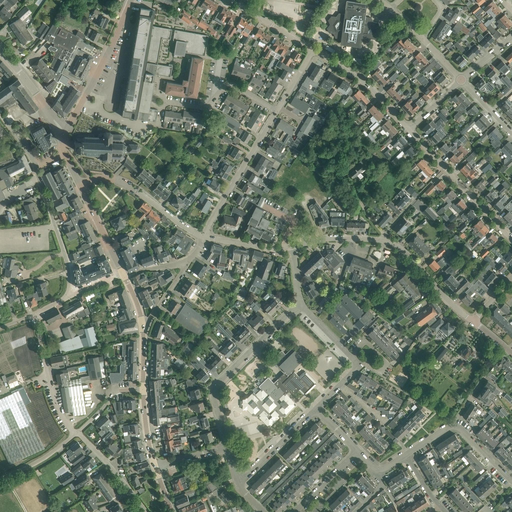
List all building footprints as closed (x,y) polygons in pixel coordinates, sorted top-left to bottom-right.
[(207,8),(212,1),(209,0),(204,0),(202,3),(203,3),(200,7),(206,11),(207,8)] [(218,5),(212,1),(207,8),(214,12),(218,5)] [(330,25),(327,28),(329,33),(334,34),(335,38),(341,39),(341,44),(361,47),(362,40),(363,42),(368,43),(371,39),(376,40),(379,36),(377,31),(380,28),(378,23),(373,22),(372,18),(366,17),(367,3),(347,1),(345,16),(344,14),(339,13),(336,17),(331,16),(328,20),(330,25)] [(489,13),(497,6),(493,1),(488,5),(483,9),(487,14),(489,13)] [(471,11),(474,14),(481,8),(478,5),(471,11)] [(1,9),(0,10),(0,14),(2,17),(2,18),(5,21),(9,18),(11,15),(8,11),(9,9),(5,6),(3,7),(1,9)] [(10,25),(16,35),(26,29),(20,21),(21,20),(22,21),(31,12),(25,6),(16,15),(20,18),(19,19),(10,25)] [(489,13),(493,18),(501,11),(497,6),(489,13)] [(172,29),(152,26),(154,10),(140,8),(122,116),(156,122),(158,110),(149,109),(155,75),(170,77),(172,67),(157,64),(162,38),(170,40),(172,29)] [(229,12),(223,8),(223,9),(221,8),(215,17),(219,19),(218,21),(222,24),(224,21),(229,12)] [(467,33),(470,31),(471,30),(463,25),(463,26),(458,22),(459,21),(456,19),(458,15),(460,16),(462,12),(456,8),(454,11),(450,9),(445,17),(456,25),(454,27),(460,30),(466,34),(467,33)] [(481,8),(474,14),(477,17),(484,11),(481,8)] [(97,18),(94,23),(104,28),(108,19),(99,15),(101,12),(95,9),(94,10),(92,9),(91,12),(93,13),(92,16),(97,18)] [(183,10),(181,13),(189,19),(191,15),(183,10)] [(230,25),(236,15),(229,12),(224,21),(229,24),(225,32),(226,33),(224,37),(226,38),(228,34),(233,26),(230,25)] [(509,19),(505,14),(500,19),(502,21),(497,25),(499,28),(502,26),(501,26),(509,19)] [(197,25),(198,24),(200,22),(191,15),(189,19),(197,25)] [(242,29),(247,22),(241,18),(236,26),(242,29)] [(501,26),(502,26),(506,31),(511,25),(511,22),(509,19),(501,26)] [(207,29),(209,25),(200,20),(200,22),(198,24),(207,29)] [(449,26),(442,21),(437,29),(444,33),(446,35),(451,27),(449,26)] [(247,32),(249,33),(253,26),(247,22),(242,29),(240,33),(244,35),(246,35),(247,32)] [(483,23),(482,22),(478,25),(484,32),(487,29),(483,23)] [(50,80),(46,83),(47,84),(44,86),(51,93),(61,73),(74,47),(75,45),(79,38),(76,35),(54,23),(43,38),(54,44),(53,45),(54,46),(52,50),(55,53),(53,57),(54,58),(49,66),(51,67),(50,70),(49,69),(46,71),(46,72),(45,72),(48,75),(47,76),(50,80)] [(39,33),(37,37),(42,40),(50,28),(45,24),(39,33)] [(214,36),(217,32),(209,27),(206,31),(214,36)] [(89,28),(88,31),(88,32),(92,33),(90,38),(90,39),(92,40),(96,42),(100,34),(96,31),(94,31),(89,28)] [(33,39),(26,29),(16,35),(23,45),(33,39)] [(255,35),(261,39),(265,33),(258,29),(255,35)] [(439,41),(444,33),(437,29),(432,36),(439,41)] [(176,41),(174,54),(184,56),(185,53),(204,56),(208,36),(174,30),(173,40),(176,41)] [(484,37),(490,44),(495,39),(488,32),(484,37)] [(271,37),(265,33),(261,39),(259,41),(263,44),(263,43),(265,44),(262,50),(260,54),(263,56),(268,47),(268,46),(265,45),(267,42),(267,43),(271,37)] [(481,44),(485,48),(490,44),(484,37),(483,36),(478,41),(481,44)] [(87,42),(82,39),(79,38),(75,45),(83,50),(87,42)] [(404,51),(412,44),(407,39),(404,42),(401,39),(397,43),(402,48),(404,51)] [(457,42),(454,45),(458,49),(461,46),(459,43),(462,40),(461,39),(457,42)] [(276,40),(271,48),(268,47),(263,56),(267,58),(271,50),(276,53),(282,43),(276,40)] [(283,57),(288,47),(282,43),(276,53),(281,56),(275,66),(279,68),(283,62),(285,58),(283,57)] [(476,55),(481,50),(475,43),(470,48),(476,55)] [(396,44),(391,49),(394,52),(399,47),(396,44)] [(412,44),(404,51),(407,54),(410,51),(411,53),(416,48),(412,44)] [(333,54),(335,50),(327,45),(325,49),(333,54)] [(74,47),(61,73),(80,84),(81,81),(84,82),(86,78),(87,75),(85,74),(93,57),(74,47)] [(471,59),(476,55),(470,48),(465,53),(471,59)] [(287,55),(285,58),(283,62),(288,66),(292,59),(296,61),(300,54),(295,51),(292,54),(291,54),(290,57),(287,55)] [(415,57),(417,59),(412,63),(415,66),(417,64),(424,57),(420,52),(415,57)] [(462,67),(468,61),(461,55),(455,60),(462,67)] [(409,59),(406,56),(397,65),(400,68),(404,64),(409,59)] [(184,95),(196,97),(203,59),(199,58),(191,57),(187,81),(183,80),(182,84),(164,81),(163,87),(164,87),(164,90),(165,90),(165,93),(184,97),(184,95)] [(424,57),(417,64),(421,69),(424,66),(429,62),(424,57)] [(242,60),(236,58),(231,74),(237,76),(240,67),(237,66),(238,61),(241,62),(242,60)] [(32,66),(40,76),(46,71),(49,69),(41,59),(32,66)] [(240,67),(237,76),(243,78),(247,64),(247,62),(245,60),(243,68),(240,67)] [(504,74),(509,69),(501,60),(496,66),(504,74)] [(0,63),(0,70),(2,72),(4,74),(8,78),(9,77),(13,73),(7,67),(2,61),(0,63)] [(378,61),(372,67),(374,70),(381,64),(378,61)] [(288,66),(283,62),(279,68),(282,70),(282,69),(284,70),(280,77),(281,78),(287,82),(291,74),(287,71),(290,67),(292,68),(288,66)] [(427,67),(425,69),(428,72),(434,66),(435,66),(432,63),(431,64),(427,67)] [(247,64),(243,78),(249,79),(251,70),(248,69),(249,65),(247,64)] [(408,69),(404,64),(400,68),(406,74),(410,71),(408,69)] [(313,72),(310,78),(317,82),(319,78),(321,80),(324,76),(327,71),(317,66),(313,72)] [(377,81),(382,77),(379,73),(381,71),(379,69),(372,75),(377,81)] [(489,78),(490,77),(493,80),(494,78),(497,81),(499,78),(497,76),(498,75),(493,70),(492,69),(486,75),(489,78)] [(420,73),(416,70),(411,74),(415,78),(420,73)] [(46,72),(46,71),(40,76),(46,83),(50,80),(47,76),(48,75),(45,72),(46,72)] [(441,77),(438,80),(443,86),(449,80),(441,71),(438,74),(441,77)] [(260,76),(253,88),(258,91),(263,83),(260,81),(265,74),(262,72),(260,76)] [(396,72),(389,79),(392,82),(399,75),(396,72)] [(323,77),(318,85),(322,87),(324,83),(332,88),(338,77),(331,73),(327,79),(323,77)] [(256,78),(253,76),(248,85),(253,88),(260,76),(258,74),(256,78)] [(58,82),(51,94),(58,99),(53,107),(63,117),(65,117),(82,93),(72,86),(74,83),(68,79),(69,79),(62,75),(58,82)] [(307,76),(300,88),(307,93),(312,95),(314,92),(309,88),(310,87),(309,86),(310,84),(316,88),(317,87),(318,85),(319,84),(319,83),(317,82),(310,78),(307,77),(308,76),(307,76)] [(421,78),(423,80),(426,84),(429,82),(423,76),(421,78)] [(377,81),(383,86),(389,80),(387,78),(385,80),(382,77),(377,81)] [(500,79),(510,90),(511,87),(511,86),(503,77),(500,79)] [(18,79),(9,85),(0,92),(0,108),(1,110),(7,106),(9,108),(20,100),(29,113),(32,112),(38,107),(22,86),(23,86),(18,79)] [(486,87),(490,92),(496,87),(492,83),(490,84),(488,82),(487,84),(482,79),(476,85),(480,89),(480,90),(481,92),(482,91),(483,91),(485,90),(485,88),(483,87),(485,85),(486,87)] [(342,89),(346,91),(350,84),(343,80),(339,87),(338,90),(341,91),(342,89)] [(427,89),(424,91),(430,98),(430,97),(435,93),(429,87),(426,84),(423,80),(421,82),(427,89)] [(268,81),(267,84),(279,91),(282,86),(278,84),(273,81),(274,81),(272,84),(268,81)] [(429,87),(435,93),(440,88),(434,82),(429,87)] [(279,91),(267,84),(265,86),(269,88),(267,91),(276,96),(279,91)] [(392,96),(397,93),(393,89),(395,87),(393,85),(387,91),(392,96)] [(291,103),(290,104),(295,107),(296,106),(298,108),(302,101),(298,99),(299,96),(300,95),(304,98),(307,93),(300,88),(298,91),(296,94),(292,102),(292,101),(291,103)] [(337,91),(333,88),(328,95),(332,98),(337,91)] [(408,91),(404,94),(407,97),(409,95),(410,95),(412,93),(411,93),(414,90),(411,88),(408,91)] [(355,94),(352,97),(358,102),(360,100),(364,96),(359,90),(355,94)] [(262,92),(260,94),(272,101),(276,96),(267,91),(266,94),(262,92)] [(459,105),(467,97),(462,92),(458,96),(456,94),(452,98),(458,104),(459,104),(459,105)] [(392,96),(398,102),(404,96),(402,94),(400,96),(397,93),(392,96)] [(233,97),(228,94),(223,102),(227,105),(226,106),(225,106),(223,108),(224,108),(224,109),(226,109),(233,97)] [(351,96),(348,94),(341,102),(345,105),(347,102),(347,101),(351,96)] [(360,100),(358,102),(361,105),(363,103),(365,105),(366,105),(369,101),(364,96),(360,100)] [(233,97),(226,109),(228,111),(230,107),(233,109),(238,101),(233,97)] [(467,97),(459,105),(455,108),(457,111),(461,107),(464,110),(471,102),(467,97)] [(298,108),(298,109),(298,108),(301,110),(300,110),(305,113),(306,112),(307,111),(310,106),(311,104),(313,100),(310,98),(308,102),(307,104),(302,101),(298,108)] [(318,99),(312,109),(316,112),(320,106),(322,108),(325,103),(318,99)] [(402,107),(406,111),(412,106),(409,104),(412,101),(410,99),(402,107)] [(236,116),(243,104),(238,101),(233,109),(236,110),(234,114),(236,116)] [(505,112),(511,105),(511,104),(511,103),(510,104),(507,101),(501,107),(505,112)] [(412,106),(406,111),(410,116),(420,107),(415,103),(412,106)] [(241,113),(244,115),(249,107),(243,104),(236,116),(238,117),(241,113)] [(378,111),(373,105),(369,109),(374,115),(378,111)] [(479,110),(474,105),(467,112),(472,117),(474,114),(475,115),(479,110)] [(254,113),(253,115),(261,120),(264,115),(252,108),(251,110),(254,113)] [(441,110),(446,117),(450,114),(444,108),(441,110)] [(167,121),(170,122),(171,112),(165,111),(163,125),(163,128),(166,128),(166,125),(167,121)] [(378,120),(379,121),(383,117),(378,111),(374,115),(370,118),(373,122),(369,127),(372,130),(373,130),(378,124),(379,124),(376,122),(378,120)] [(191,122),(194,123),(195,113),(189,112),(187,126),(190,127),(191,122)] [(447,118),(441,112),(438,115),(443,122),(447,118)] [(461,115),(459,112),(454,116),(455,117),(451,122),(452,123),(457,119),(461,115)] [(182,123),(182,121),(183,114),(177,113),(175,127),(178,127),(178,123),(182,123)] [(236,131),(240,124),(222,113),(218,120),(236,131)] [(207,115),(201,114),(199,131),(201,132),(202,124),(206,125),(207,115)] [(304,123),(311,127),(314,129),(317,131),(322,125),(319,123),(321,118),(318,116),(314,114),(312,118),(311,117),(310,116),(309,116),(306,121),(305,123),(304,123)] [(246,118),(258,125),(261,120),(253,115),(250,119),(249,118),(250,117),(247,116),(246,118)] [(468,129),(475,123),(482,131),(490,123),(486,119),(485,119),(484,118),(485,117),(483,115),(475,123),(473,120),(466,127),(468,129)] [(244,120),(247,122),(247,121),(249,122),(246,126),(254,131),(258,125),(246,118),(244,120)] [(277,127),(274,131),(280,134),(282,130),(284,131),(288,124),(288,125),(286,123),(286,122),(281,119),(280,121),(279,122),(280,122),(277,127)] [(386,132),(388,130),(392,126),(387,121),(383,125),(381,126),(384,128),(383,129),(386,132)] [(425,131),(427,134),(436,125),(432,121),(423,129),(424,130),(424,131),(425,131)] [(431,138),(436,143),(445,135),(440,129),(445,125),(442,122),(439,125),(435,129),(438,131),(431,138)] [(295,141),(293,143),(297,146),(300,142),(306,145),(308,142),(312,138),(307,134),(309,131),(315,134),(317,131),(314,129),(311,127),(304,123),(305,124),(303,126),(300,130),(301,131),(298,136),(295,141)] [(284,131),(289,134),(288,136),(287,136),(285,140),(284,143),(288,145),(292,139),(290,138),(295,131),(295,130),(296,128),(291,126),(288,125),(289,124),(288,124),(284,131)] [(56,143),(51,133),(45,136),(43,134),(46,132),(42,125),(30,132),(34,139),(35,138),(38,144),(37,144),(39,147),(40,147),(43,153),(48,151),(51,149),(50,147),(56,143)] [(388,130),(390,133),(388,135),(391,138),(393,136),(397,132),(392,126),(388,130)] [(498,130),(496,128),(490,134),(488,135),(489,136),(489,137),(492,140),(491,141),(492,143),(495,144),(497,146),(501,143),(499,140),(503,136),(498,132),(497,131),(498,130)] [(251,135),(246,131),(245,132),(241,129),(237,135),(239,136),(238,138),(241,139),(241,140),(246,143),(247,142),(246,142),(251,135)] [(104,161),(104,162),(105,161),(108,162),(109,162),(108,161),(110,160),(111,161),(111,160),(120,161),(121,162),(121,161),(124,158),(124,159),(125,158),(124,158),(124,155),(125,155),(125,154),(126,154),(128,155),(129,152),(128,152),(129,152),(131,152),(132,152),(134,152),(135,152),(137,152),(139,150),(140,150),(140,147),(140,146),(138,145),(138,144),(138,145),(135,144),(132,144),(129,144),(127,145),(127,144),(124,142),(123,141),(124,139),(125,140),(125,139),(124,139),(123,136),(122,135),(120,134),(119,134),(116,134),(116,133),(115,133),(115,134),(113,134),(113,133),(112,134),(110,132),(110,131),(109,132),(106,132),(106,131),(105,131),(105,132),(103,133),(102,133),(100,133),(98,135),(98,136),(98,137),(85,137),(82,139),(77,139),(77,138),(76,139),(77,139),(77,142),(75,142),(75,141),(74,142),(75,142),(74,148),(73,148),(73,149),(74,149),(74,150),(75,150),(75,149),(77,149),(77,150),(77,151),(78,151),(79,150),(79,149),(81,149),(81,150),(80,151),(81,152),(81,151),(86,155),(86,156),(87,155),(97,155),(97,157),(97,158),(99,160),(101,160),(102,160),(104,161)] [(481,142),(483,140),(484,140),(488,136),(485,133),(479,140),(481,142)] [(458,138),(453,143),(455,145),(457,147),(459,145),(460,144),(463,142),(466,139),(463,135),(459,139),(458,138)] [(222,139),(226,142),(230,144),(232,141),(223,136),(222,139)] [(393,140),(390,143),(395,148),(397,145),(400,148),(403,146),(407,142),(401,136),(397,140),(396,138),(393,140)] [(386,147),(392,141),(389,138),(383,144),(386,147)] [(281,152),(285,145),(275,139),(273,142),(275,143),(276,145),(275,145),(275,146),(274,148),(281,152)] [(453,155),(450,158),(453,161),(452,162),(454,164),(455,164),(459,161),(460,160),(459,159),(463,155),(464,156),(468,153),(462,147),(465,144),(463,142),(460,144),(459,145),(457,147),(456,148),(461,152),(456,156),(454,154),(453,155)] [(503,147),(501,149),(498,146),(493,151),(497,154),(501,150),(507,156),(506,158),(508,161),(511,157),(511,146),(511,145),(511,146),(510,145),(511,144),(509,142),(503,147)] [(444,144),(440,148),(445,153),(449,150),(450,149),(452,152),(456,148),(457,147),(455,145),(452,147),(450,145),(448,147),(445,143),(444,144)] [(229,153),(226,156),(233,160),(234,158),(237,159),(242,151),(237,148),(235,147),(235,148),(232,146),(230,149),(231,149),(233,150),(231,154),(229,153)] [(281,153),(281,152),(274,148),(269,146),(269,147),(268,147),(268,148),(266,151),(275,156),(274,159),(280,162),(283,158),(277,154),(278,151),(281,153)] [(387,147),(381,152),(387,159),(390,155),(387,153),(390,150),(387,147)] [(399,159),(405,154),(407,156),(409,154),(412,156),(416,152),(411,147),(406,151),(407,151),(404,153),(402,151),(396,157),(399,159)] [(480,153),(476,149),(471,154),(474,158),(480,153)] [(3,179),(5,183),(7,188),(14,184),(10,176),(23,170),(25,174),(31,171),(23,155),(17,158),(19,161),(1,169),(0,169),(0,176),(1,180),(3,179)] [(262,156),(258,163),(265,167),(270,169),(271,168),(274,163),(269,161),(270,160),(262,156)] [(124,164),(123,164),(148,186),(151,183),(154,179),(155,179),(150,175),(152,173),(149,170),(147,172),(143,168),(141,170),(126,157),(126,158),(124,164)] [(213,164),(228,173),(232,168),(232,167),(228,165),(229,163),(223,159),(220,164),(215,161),(213,164)] [(358,162),(360,164),(356,168),(357,169),(350,174),(353,179),(368,166),(362,159),(358,162)] [(418,163),(417,164),(423,170),(428,166),(426,164),(427,163),(423,159),(422,160),(422,159),(418,163)] [(414,162),(408,168),(411,171),(417,165),(414,162)] [(465,175),(470,171),(473,167),(468,162),(460,169),(465,175)] [(274,170),(271,168),(270,169),(265,167),(258,163),(255,169),(261,173),(262,173),(264,174),(263,176),(268,179),(272,181),(278,171),(274,169),(274,170)] [(489,163),(482,170),(484,173),(489,169),(492,166),(489,163)] [(219,171),(217,174),(225,179),(228,173),(213,164),(211,166),(219,171)] [(423,170),(421,172),(425,176),(427,179),(429,177),(434,172),(428,166),(423,170)] [(55,206),(66,200),(64,196),(75,190),(68,176),(69,176),(68,173),(67,174),(63,167),(56,170),(55,168),(48,171),(47,169),(44,171),(45,173),(41,176),(53,201),(53,202),(55,206)] [(336,173),(342,181),(346,178),(343,174),(345,173),(341,169),(336,173)] [(473,174),(470,171),(465,175),(471,181),(479,173),(476,171),(473,174)] [(272,181),(268,179),(263,176),(261,179),(259,177),(253,173),(249,180),(255,184),(258,185),(260,181),(261,182),(260,183),(265,187),(263,191),(267,193),(268,192),(269,193),(273,188),(272,187),(274,183),(272,181)] [(212,181),(209,186),(210,186),(212,188),(213,189),(217,191),(222,185),(216,181),(217,179),(213,177),(211,180),(212,181)] [(172,182),(167,178),(166,179),(165,178),(162,180),(165,182),(163,184),(164,184),(162,186),(164,187),(165,186),(167,187),(172,182)] [(475,186),(481,192),(485,187),(483,184),(486,182),(483,179),(475,186)] [(446,186),(441,180),(436,184),(437,185),(434,187),(440,193),(443,191),(442,190),(446,186)] [(503,186),(498,190),(501,193),(502,194),(507,189),(510,186),(507,183),(505,181),(501,185),(503,186)] [(246,183),(242,190),(246,193),(247,193),(250,189),(256,192),(257,191),(259,188),(257,187),(252,185),(248,182),(247,184),(246,183)] [(153,190),(164,200),(170,193),(164,187),(162,186),(159,183),(153,190)] [(430,187),(425,192),(429,195),(433,191),(430,187)] [(498,195),(492,189),(485,196),(488,199),(487,200),(489,202),(490,201),(490,202),(498,195)] [(407,203),(411,198),(403,191),(403,192),(401,190),(398,194),(402,197),(402,198),(407,203)] [(444,195),(442,197),(446,201),(448,203),(447,204),(449,206),(452,204),(450,202),(452,200),(453,199),(457,196),(452,190),(447,194),(446,193),(444,195)] [(199,201),(204,204),(201,210),(205,213),(212,202),(207,199),(207,200),(205,199),(206,197),(207,198),(209,195),(204,192),(199,201)] [(176,196),(171,203),(174,205),(175,206),(175,207),(178,210),(181,206),(185,208),(188,204),(190,205),(197,196),(194,194),(193,193),(188,200),(185,197),(182,201),(176,196)] [(402,197),(398,194),(394,197),(398,201),(396,204),(401,209),(407,203),(402,198),(402,197)] [(241,205),(239,207),(243,209),(248,200),(246,198),(240,195),(236,202),(241,205)] [(499,201),(494,205),(497,209),(496,210),(498,212),(499,211),(503,208),(504,207),(504,206),(502,204),(508,198),(505,195),(499,201)] [(71,218),(81,213),(78,208),(82,206),(78,196),(70,200),(76,211),(69,214),(71,218)] [(67,219),(62,208),(69,205),(66,200),(55,206),(62,221),(67,219)] [(467,206),(461,200),(453,207),(455,210),(458,207),(462,211),(467,206)] [(138,223),(140,220),(141,220),(146,214),(151,207),(147,204),(144,201),(138,209),(142,212),(137,218),(135,219),(138,223)] [(316,201),(309,206),(311,211),(315,207),(321,214),(322,220),(319,221),(320,223),(321,228),(329,226),(328,221),(328,219),(328,218),(329,217),(316,201)] [(33,202),(24,205),(26,210),(27,215),(29,220),(33,219),(37,217),(34,208),(35,208),(33,202)] [(397,208),(390,202),(387,205),(394,211),(397,208)] [(250,224),(246,232),(248,233),(251,234),(250,236),(252,237),(254,238),(255,236),(260,238),(261,237),(265,229),(266,229),(270,221),(269,221),(264,218),(266,213),(267,212),(261,209),(257,206),(254,213),(253,214),(252,217),(252,216),(251,219),(248,224),(250,224)] [(246,213),(236,207),(233,212),(237,214),(237,215),(235,214),(233,218),(224,216),(221,228),(237,232),(237,231),(240,223),(242,217),(243,217),(244,217),(245,216),(246,213)] [(432,222),(437,217),(428,207),(422,212),(432,222)] [(437,212),(440,215),(446,210),(444,208),(442,207),(437,212)] [(156,213),(151,210),(146,217),(151,220),(156,213)] [(470,210),(466,214),(464,212),(461,215),(465,220),(468,217),(471,220),(476,216),(470,210)] [(379,213),(383,217),(386,219),(390,222),(393,218),(387,212),(385,215),(384,213),(382,211),(379,213)] [(330,217),(331,217),(331,226),(340,226),(340,221),(336,221),(336,212),(330,212),(330,217)] [(340,221),(340,226),(344,226),(344,213),(336,212),(336,221),(340,221)] [(78,226),(77,222),(75,219),(82,216),(81,213),(71,218),(72,219),(78,231),(80,230),(79,228),(78,226)] [(146,232),(148,233),(151,230),(154,233),(154,232),(154,228),(153,227),(160,217),(156,213),(151,220),(148,224),(145,227),(143,230),(146,233),(146,232)] [(115,219),(111,221),(113,225),(114,224),(116,230),(121,228),(124,227),(121,221),(127,218),(125,214),(115,219)] [(170,221),(163,215),(158,222),(165,228),(170,221)] [(384,228),(390,222),(386,219),(383,217),(382,218),(378,215),(374,219),(378,223),(384,228)] [(455,215),(447,222),(449,224),(457,217),(455,215)] [(398,224),(394,229),(402,237),(402,236),(400,235),(410,224),(404,218),(401,221),(400,221),(398,223),(398,224)] [(72,220),(63,223),(65,227),(64,227),(65,230),(64,230),(67,236),(67,235),(71,234),(73,238),(78,237),(75,232),(76,232),(77,231),(72,220)] [(476,224),(472,228),(474,230),(472,232),(474,235),(479,230),(484,225),(482,223),(483,222),(481,221),(480,221),(480,220),(476,224)] [(78,226),(79,228),(81,227),(82,229),(86,227),(87,228),(91,227),(88,221),(85,222),(78,226)] [(465,224),(459,229),(462,232),(468,226),(465,224)] [(479,230),(474,235),(476,237),(476,236),(477,236),(478,235),(481,238),(485,234),(489,230),(489,229),(487,227),(486,227),(484,225),(479,230)] [(93,232),(91,227),(87,228),(86,227),(82,229),(81,227),(79,228),(80,230),(82,229),(85,236),(93,232)] [(168,237),(164,240),(165,242),(166,244),(168,245),(170,243),(172,244),(174,242),(176,238),(181,241),(179,244),(178,246),(175,250),(180,252),(184,255),(185,253),(187,250),(193,241),(185,235),(185,234),(177,229),(174,233),(173,235),(170,238),(168,237)] [(265,229),(261,237),(266,239),(270,241),(273,242),(275,238),(272,236),(274,233),(273,233),(270,231),(267,230),(266,229),(265,229)] [(154,233),(151,230),(148,233),(156,241),(159,242),(161,241),(161,239),(159,237),(154,233)] [(134,236),(132,231),(123,236),(119,238),(122,245),(130,241),(133,239),(132,236),(134,236)] [(96,238),(93,232),(85,236),(88,242),(96,238)] [(493,244),(497,239),(497,238),(496,236),(495,236),(493,234),(488,238),(487,236),(480,243),(484,247),(490,241),(493,244)] [(425,243),(417,235),(408,243),(416,251),(425,243)] [(470,251),(478,244),(476,241),(471,245),(467,241),(464,245),(470,251)] [(416,251),(422,257),(431,249),(425,243),(416,251)] [(124,263),(125,262),(126,264),(125,265),(129,272),(132,270),(133,271),(136,269),(138,268),(138,267),(139,266),(138,263),(136,264),(134,260),(127,248),(129,247),(128,244),(125,245),(127,248),(119,252),(120,254),(121,253),(123,259),(122,259),(124,263)] [(156,244),(153,245),(154,248),(157,257),(158,258),(159,261),(159,263),(164,261),(161,253),(159,250),(158,250),(157,247),(156,244)] [(215,257),(217,257),(216,267),(219,268),(219,269),(223,270),(224,264),(225,256),(224,256),(224,253),(223,253),(224,250),(222,249),(222,246),(213,244),(211,245),(210,251),(209,251),(204,258),(208,261),(210,259),(214,260),(215,257)] [(90,253),(86,255),(86,256),(87,257),(88,260),(93,258),(92,257),(93,257),(99,255),(103,253),(100,245),(96,247),(95,246),(88,249),(89,250),(90,253)] [(160,246),(157,247),(158,250),(159,250),(161,253),(164,261),(168,259),(168,258),(171,256),(167,248),(167,249),(164,250),(165,252),(163,252),(162,249),(161,249),(160,246)] [(446,251),(443,247),(436,254),(439,257),(446,251)] [(234,248),(232,260),(239,262),(239,260),(240,260),(241,257),(240,256),(241,249),(234,248)] [(238,264),(238,265),(243,266),(242,269),(246,270),(247,267),(248,262),(248,261),(244,260),(245,257),(247,258),(247,255),(248,250),(241,249),(240,256),(241,257),(240,260),(239,260),(239,262),(238,264)] [(483,258),(487,254),(489,252),(486,249),(479,256),(482,258),(483,258)] [(501,255),(499,258),(501,259),(507,265),(509,263),(510,264),(511,261),(511,251),(510,249),(506,253),(503,257),(501,255)] [(263,253),(254,250),(251,261),(254,262),(255,259),(261,261),(263,253)] [(327,250),(322,255),(326,259),(323,261),(328,265),(329,267),(332,265),(330,263),(332,261),(331,260),(334,257),(332,256),(336,252),(334,250),(327,250)] [(319,252),(302,269),(306,273),(303,276),(308,282),(312,279),(308,275),(317,267),(320,264),(322,267),(325,264),(327,266),(328,265),(323,261),(326,259),(322,255),(319,252)] [(332,265),(329,267),(334,272),(341,265),(345,262),(336,252),(332,256),(334,257),(331,260),(332,261),(330,263),(332,265)] [(151,255),(143,258),(141,255),(139,256),(143,267),(147,265),(147,266),(151,265),(151,264),(154,263),(152,258),(155,257),(154,254),(151,255)] [(484,259),(489,264),(491,266),(493,268),(496,265),(491,260),(492,260),(487,256),(488,255),(487,254),(483,258),(484,259)] [(78,265),(72,267),(75,286),(87,282),(92,280),(97,278),(103,276),(113,272),(105,256),(96,260),(100,269),(83,275),(78,265)] [(350,267),(349,271),(354,273),(351,281),(355,283),(358,283),(365,286),(366,285),(373,276),(374,274),(370,273),(371,272),(371,271),(370,271),(371,269),(373,264),(366,261),(363,260),(354,257),(350,267)] [(6,268),(4,276),(11,277),(16,278),(18,265),(14,265),(14,259),(10,258),(8,258),(6,268)] [(266,280),(273,261),(263,258),(260,266),(252,285),(266,291),(270,281),(266,280)] [(500,265),(498,268),(499,270),(503,273),(507,267),(506,266),(507,265),(501,259),(498,263),(500,265)] [(437,263),(434,260),(429,265),(435,271),(440,267),(441,268),(445,264),(440,260),(437,263)] [(203,273),(206,267),(199,262),(197,265),(198,266),(194,272),(198,275),(198,277),(200,278),(203,277),(204,276),(203,273)] [(459,268),(453,262),(444,271),(449,276),(444,281),(448,285),(455,278),(454,277),(456,274),(454,272),(459,268)] [(278,267),(276,267),(274,275),(274,276),(277,277),(278,276),(278,275),(280,275),(279,278),(284,280),(286,274),(283,273),(285,266),(279,264),(278,267)] [(483,271),(485,274),(491,266),(489,264),(483,271)] [(386,265),(384,270),(380,268),(377,274),(378,274),(377,277),(381,278),(382,277),(385,278),(387,273),(391,275),(394,268),(386,265)] [(477,279),(478,280),(478,279),(481,282),(485,278),(483,276),(485,274),(483,271),(477,279)] [(131,278),(135,286),(146,280),(143,272),(139,274),(131,278)] [(174,277),(170,272),(167,274),(167,273),(161,276),(161,277),(163,280),(164,282),(167,281),(167,282),(171,280),(171,279),(174,277)] [(498,278),(499,277),(493,272),(489,277),(495,282),(496,280),(497,281),(499,278),(498,278)] [(399,292),(404,288),(411,282),(410,282),(412,280),(406,274),(398,281),(397,282),(397,281),(393,285),(399,292)] [(373,276),(366,285),(369,287),(371,284),(372,283),(371,283),(375,278),(373,276)] [(458,281),(455,278),(448,285),(453,290),(460,283),(465,278),(464,277),(463,278),(462,277),(458,281)] [(495,282),(489,277),(485,281),(491,286),(495,282)] [(453,290),(458,295),(470,283),(465,278),(460,283),(453,290)] [(183,285),(192,291),(196,285),(188,279),(183,285)] [(489,289),(481,282),(478,279),(478,280),(474,285),(473,284),(465,292),(466,292),(468,294),(462,299),(468,305),(473,300),(470,297),(476,291),(482,297),(489,289)] [(0,317),(10,314),(0,280),(0,317)] [(380,292),(383,289),(389,283),(386,280),(378,288),(376,286),(375,287),(380,292)] [(411,282),(404,288),(414,299),(422,292),(412,280),(410,282),(411,282)] [(199,281),(197,284),(205,290),(207,286),(199,281)] [(28,299),(27,299),(30,307),(36,305),(35,300),(36,300),(41,299),(40,296),(47,294),(45,284),(46,284),(45,282),(35,285),(37,291),(37,293),(32,294),(32,297),(28,299)] [(319,293),(313,282),(304,288),(311,298),(319,293)] [(383,289),(386,293),(393,287),(389,283),(383,289)] [(188,297),(191,299),(195,293),(192,291),(183,285),(179,291),(188,297)] [(332,298),(338,289),(333,286),(327,295),(332,298)] [(351,291),(344,288),(344,287),(340,286),(338,289),(343,291),(349,295),(351,291)] [(14,288),(6,291),(10,303),(17,300),(14,288)] [(141,298),(149,294),(148,293),(152,291),(151,288),(147,290),(146,289),(139,293),(141,298)] [(125,289),(108,295),(110,300),(114,298),(115,301),(119,299),(122,308),(123,308),(129,306),(131,305),(125,289)] [(236,299),(243,301),(245,295),(238,292),(236,299)] [(152,297),(150,298),(149,294),(141,298),(143,303),(156,297),(155,294),(152,295),(152,297)] [(265,300),(269,304),(275,310),(280,305),(280,306),(280,305),(275,300),(278,297),(272,294),(270,296),(266,300),(265,300)] [(334,312),(344,321),(347,317),(346,316),(349,312),(358,321),(365,314),(345,294),(342,297),(340,296),(336,299),(338,301),(335,305),(336,306),(333,310),(334,312)] [(326,295),(319,304),(324,308),(325,308),(327,305),(331,299),(326,295)] [(156,297),(143,303),(145,308),(153,304),(152,302),(158,300),(156,297)] [(186,299),(184,302),(194,309),(196,306),(186,299)] [(173,300),(167,309),(177,316),(174,320),(198,336),(209,320),(189,306),(185,304),(183,307),(173,300)] [(84,309),(82,305),(80,301),(62,311),(67,320),(76,314),(79,319),(91,312),(88,307),(84,309)] [(418,316),(415,318),(418,323),(421,320),(420,319),(438,306),(434,301),(430,304),(429,305),(430,306),(417,315),(418,316)] [(253,302),(250,306),(256,312),(255,312),(256,313),(256,314),(253,317),(261,324),(266,319),(262,316),(257,311),(260,309),(255,304),(253,302)] [(270,314),(275,310),(269,304),(264,309),(270,315),(270,314)] [(407,304),(401,308),(402,311),(401,312),(402,314),(404,313),(403,312),(410,307),(407,304)] [(504,304),(500,309),(507,315),(510,311),(504,304)] [(132,313),(129,306),(123,308),(122,308),(121,309),(122,313),(127,312),(128,315),(132,313)] [(421,320),(418,323),(421,326),(426,322),(429,325),(436,319),(434,316),(438,314),(442,311),(438,306),(420,319),(421,320)] [(497,311),(499,309),(497,307),(489,316),(497,323),(503,317),(497,311)] [(61,317),(57,309),(44,315),(48,323),(61,317)] [(368,310),(365,314),(358,321),(355,323),(357,325),(356,326),(359,330),(363,326),(365,328),(372,321),(370,319),(374,316),(368,310)] [(236,313),(245,323),(247,320),(238,311),(236,313)] [(120,315),(117,316),(115,317),(116,320),(117,321),(118,320),(119,322),(125,319),(125,320),(134,317),(132,313),(128,315),(127,312),(122,313),(123,313),(120,315)] [(345,322),(344,321),(334,312),(331,315),(333,317),(329,320),(343,335),(347,331),(342,326),(345,322)] [(242,327),(241,328),(243,329),(240,332),(247,338),(252,333),(243,324),(245,323),(237,314),(234,317),(235,318),(235,317),(239,321),(237,322),(242,327)] [(250,319),(248,321),(252,325),(256,329),(261,324),(253,317),(251,319),(250,319)] [(503,317),(497,323),(508,333),(511,328),(511,320),(510,323),(503,317)] [(432,326),(431,328),(435,332),(437,330),(438,331),(437,332),(444,339),(455,329),(454,328),(454,327),(453,326),(452,326),(448,322),(445,325),(443,324),(445,323),(441,318),(432,326)] [(135,319),(131,320),(118,323),(120,335),(131,333),(132,334),(138,332),(135,319)] [(156,322),(152,335),(155,336),(154,338),(159,340),(162,333),(164,335),(169,338),(167,341),(173,345),(175,343),(180,336),(164,325),(161,324),(156,322)] [(57,343),(60,353),(83,346),(76,329),(75,330),(73,325),(62,329),(66,340),(57,343)] [(368,328),(371,331),(368,334),(373,338),(381,331),(376,326),(375,328),(372,325),(368,328)] [(98,343),(93,326),(85,328),(89,346),(98,343)] [(427,336),(429,334),(432,332),(429,330),(431,328),(428,326),(420,334),(421,335),(421,336),(421,337),(421,338),(422,338),(423,338),(425,337),(427,336)] [(220,331),(226,337),(229,334),(225,330),(223,328),(220,331)] [(229,334),(231,337),(233,334),(227,328),(225,330),(229,334)] [(385,335),(381,331),(373,338),(377,343),(385,335)] [(247,338),(240,332),(238,334),(236,333),(234,335),(241,343),(247,338)] [(181,350),(190,357),(197,348),(193,345),(198,340),(190,334),(189,335),(192,338),(189,342),(188,341),(181,350)] [(385,335),(377,343),(381,347),(390,339),(386,334),(385,335)] [(404,341),(407,343),(410,346),(413,341),(409,337),(407,339),(404,341)] [(211,345),(213,347),(216,345),(211,340),(208,338),(206,340),(211,345)] [(224,343),(226,346),(232,352),(237,347),(229,338),(224,343)] [(390,339),(381,347),(385,351),(394,343),(389,339),(390,339)] [(122,353),(136,354),(137,341),(129,341),(122,342),(122,343),(118,344),(117,345),(122,345),(122,353)] [(151,343),(151,357),(155,357),(155,358),(161,358),(164,358),(168,359),(170,359),(170,355),(166,354),(166,352),(165,352),(166,345),(164,343),(162,343),(151,343)] [(394,343),(385,351),(390,356),(398,347),(394,343)] [(213,347),(211,345),(210,347),(212,349),(211,349),(216,355),(219,353),(213,347)] [(448,349),(443,345),(433,357),(438,361),(448,349)] [(227,357),(232,352),(226,346),(224,348),(221,346),(218,348),(227,357)] [(461,350),(459,354),(466,359),(467,358),(469,361),(473,357),(474,358),(476,355),(474,353),(475,352),(471,348),(471,349),(467,346),(463,351),(461,350)] [(390,356),(394,360),(402,352),(398,347),(390,356)] [(274,361),(273,362),(284,373),(285,374),(287,373),(288,374),(292,370),(304,359),(296,351),(292,348),(289,351),(285,354),(282,350),(274,358),(276,359),(274,361)] [(124,357),(124,362),(136,362),(136,354),(122,353),(122,356),(124,357)] [(218,366),(223,361),(218,355),(215,358),(212,355),(210,357),(218,366)] [(52,367),(63,364),(62,356),(50,358),(52,367)] [(194,366),(199,361),(196,358),(194,356),(190,362),(194,366)] [(205,367),(207,365),(213,371),(218,366),(210,357),(205,362),(202,359),(201,359),(198,356),(196,358),(199,361),(205,367)] [(155,357),(151,357),(151,366),(155,366),(155,363),(160,363),(160,366),(164,366),(164,358),(161,358),(155,358),(155,357)] [(178,357),(174,363),(178,367),(183,372),(188,366),(178,357)] [(504,370),(511,362),(508,359),(506,360),(502,357),(493,366),(497,370),(501,366),(504,370)] [(464,363),(461,360),(455,367),(460,371),(462,368),(461,367),(464,363)] [(110,373),(109,377),(111,385),(136,379),(136,362),(124,362),(121,361),(121,365),(120,365),(119,373),(110,373)] [(89,364),(92,379),(102,378),(99,362),(89,364)] [(155,366),(151,366),(150,376),(151,376),(151,379),(161,379),(161,376),(160,376),(160,369),(164,369),(164,367),(164,366),(160,366),(160,363),(155,363),(155,366)] [(200,372),(196,375),(202,381),(208,375),(199,365),(196,368),(200,372)] [(61,383),(62,388),(81,385),(80,378),(70,381),(68,372),(67,370),(59,372),(60,374),(56,374),(59,384),(61,383)] [(240,401),(240,407),(243,407),(243,410),(247,410),(253,416),(256,413),(259,416),(258,416),(269,427),(281,416),(280,416),(282,413),(285,415),(296,404),(286,394),(285,393),(287,392),(288,392),(290,390),(294,395),(299,390),(299,389),(304,394),(305,395),(306,394),(314,386),(314,385),(313,385),(313,382),(314,382),(314,380),(306,373),(305,372),(304,373),(299,377),(299,376),(296,374),(294,372),(292,370),(288,374),(287,373),(285,374),(284,373),(278,379),(281,381),(277,386),(274,383),(273,383),(270,380),(268,381),(266,379),(259,386),(261,389),(256,394),(253,392),(247,398),(243,398),(243,401),(240,401)] [(15,374),(5,378),(8,384),(17,380),(15,374)] [(357,375),(354,381),(357,383),(358,381),(360,382),(359,384),(362,386),(363,384),(367,377),(362,374),(360,377),(357,375)] [(367,377),(363,384),(366,385),(364,389),(365,389),(366,390),(368,388),(372,380),(371,379),(370,378),(371,377),(368,376),(368,375),(367,377)] [(169,383),(170,386),(177,384),(174,378),(172,379),(171,378),(167,379),(169,383)] [(162,387),(168,386),(168,383),(165,383),(159,384),(159,380),(157,380),(149,381),(150,388),(162,387)] [(372,380),(368,388),(369,388),(370,389),(370,388),(376,391),(377,389),(380,384),(374,381),(372,380)] [(485,387),(496,395),(499,391),(495,388),(496,387),(488,381),(487,383),(486,382),(484,385),(485,385),(484,386),(485,387)] [(81,385),(62,388),(61,388),(65,413),(71,412),(72,412),(73,416),(86,414),(81,385)] [(377,391),(376,393),(378,394),(377,395),(380,397),(381,397),(383,398),(387,391),(386,390),(380,386),(377,391)] [(162,390),(162,387),(150,388),(151,396),(158,395),(163,394),(163,389),(162,390)] [(189,391),(190,391),(193,399),(200,396),(198,389),(192,390),(192,387),(188,388),(189,391)] [(496,395),(485,387),(484,389),(483,388),(482,391),(481,393),(488,398),(489,397),(492,399),(496,395)] [(23,388),(18,391),(24,405),(30,402),(23,388)] [(0,446),(8,464),(44,448),(24,405),(18,391),(0,399),(0,446)] [(349,399),(341,391),(339,394),(346,401),(349,399)] [(387,391),(383,398),(385,400),(386,399),(387,400),(388,400),(392,394),(391,393),(387,391)] [(488,398),(481,393),(481,392),(480,393),(479,393),(477,396),(478,396),(477,398),(485,404),(488,406),(492,401),(488,398)] [(163,394),(158,395),(151,396),(151,403),(163,402),(163,398),(164,398),(163,394)] [(392,394),(388,400),(391,402),(391,403),(393,404),(398,397),(397,396),(392,394)] [(393,404),(391,406),(397,410),(399,407),(400,404),(403,400),(398,397),(393,404)] [(120,402),(112,402),(115,410),(120,410),(123,410),(130,409),(135,409),(135,400),(122,401),(122,402),(120,402)] [(336,412),(342,406),(345,402),(343,400),(341,402),(339,400),(337,400),(336,401),(337,402),(331,408),(336,412)] [(163,402),(151,403),(152,410),(164,409),(163,402)] [(204,409),(202,402),(190,406),(191,409),(194,408),(195,411),(204,409)] [(413,411),(421,419),(426,414),(423,412),(426,410),(419,403),(417,406),(418,406),(413,411)] [(469,408),(477,413),(479,410),(480,411),(481,409),(472,403),(469,408)] [(336,414),(339,417),(345,411),(343,409),(344,408),(342,406),(336,412),(337,414),(336,414)] [(477,413),(469,408),(466,412),(475,418),(476,416),(475,415),(477,413)] [(505,416),(508,414),(502,408),(500,410),(500,409),(499,410),(505,416)] [(152,410),(153,418),(167,416),(167,413),(170,413),(170,409),(164,409),(152,410)] [(494,418),(494,417),(496,419),(497,417),(496,416),(496,415),(491,410),(488,412),(494,418)] [(348,413),(345,411),(339,417),(342,420),(342,419),(344,421),(350,414),(349,412),(348,413)] [(417,423),(421,419),(413,411),(409,415),(417,423)] [(474,420),(475,418),(466,412),(463,417),(471,422),(473,419),(474,420)] [(105,415),(102,418),(107,424),(108,423),(111,426),(113,424),(113,423),(115,422),(116,424),(118,423),(117,422),(115,414),(111,415),(112,418),(110,420),(109,419),(108,418),(108,417),(108,416),(107,415),(106,415),(106,416),(105,415)] [(179,420),(178,414),(167,416),(153,418),(153,425),(161,424),(167,424),(167,422),(179,420)] [(350,414),(344,421),(348,425),(354,420),(351,417),(352,416),(350,414)] [(200,418),(199,415),(189,418),(191,424),(199,422),(201,427),(209,425),(206,417),(200,418)] [(409,419),(407,421),(412,427),(417,423),(409,415),(407,417),(409,419)] [(102,418),(96,424),(100,427),(102,429),(98,433),(101,436),(105,433),(108,430),(110,432),(102,439),(106,443),(115,434),(110,428),(109,427),(110,427),(111,426),(108,423),(107,424),(102,418)] [(495,426),(496,427),(498,425),(492,419),(490,421),(493,424),(489,428),(490,430),(495,426)] [(316,423),(311,428),(317,434),(318,435),(323,430),(321,428),(325,424),(320,420),(317,424),(316,423)] [(356,422),(354,420),(348,425),(353,429),(355,427),(357,429),(362,424),(358,420),(356,422)] [(408,431),(412,427),(407,421),(405,424),(404,423),(402,425),(408,431)] [(138,424),(123,426),(124,433),(127,432),(128,435),(121,436),(122,442),(125,442),(130,441),(130,436),(138,435),(137,432),(139,432),(138,424)] [(363,436),(370,430),(365,425),(359,431),(363,436)] [(404,435),(408,431),(402,425),(400,427),(401,428),(398,430),(404,435)] [(484,426),(476,434),(480,438),(487,431),(484,429),(485,428),(484,426)] [(313,438),(317,434),(311,428),(306,432),(313,438)] [(163,434),(164,439),(172,437),(172,435),(183,433),(182,430),(163,434)] [(322,439),(324,441),(333,433),(330,430),(322,439)] [(367,440),(374,434),(370,430),(363,436),(367,440)] [(399,440),(404,435),(398,430),(396,432),(395,432),(393,433),(399,440)] [(199,436),(198,431),(189,433),(190,435),(185,436),(186,436),(187,442),(194,440),(194,438),(191,439),(191,438),(199,436)] [(480,438),(484,442),(491,434),(490,433),(489,434),(487,431),(480,438)] [(200,435),(201,439),(204,438),(205,442),(213,440),(210,432),(200,435)] [(308,443),(313,438),(306,432),(302,437),(308,443)] [(325,442),(327,443),(327,444),(332,440),(333,440),(336,436),(334,434),(325,442)] [(374,434),(367,440),(372,444),(378,438),(374,434)] [(396,444),(399,441),(392,434),(389,436),(394,440),(393,441),(396,444)] [(450,437),(457,448),(459,447),(459,444),(461,443),(455,434),(450,437)] [(493,436),(491,434),(484,442),(488,445),(494,439),(492,436),(493,436)] [(187,442),(186,436),(180,437),(181,440),(180,440),(173,442),(173,439),(164,441),(165,446),(180,443),(187,442)] [(308,443),(302,437),(297,441),(303,448),(308,443)] [(450,437),(446,440),(452,449),(454,448),(456,449),(457,448),(450,437)] [(378,438),(372,444),(376,449),(385,440),(383,438),(381,441),(378,438)] [(140,439),(136,440),(124,443),(125,445),(133,444),(134,448),(142,446),(140,439)] [(497,441),(494,439),(488,445),(491,449),(499,442),(497,441)] [(118,447),(114,444),(116,443),(113,440),(105,448),(111,454),(118,447)] [(387,442),(385,440),(376,449),(380,453),(382,454),(385,451),(384,450),(387,447),(384,444),(387,442)] [(446,440),(441,443),(446,450),(448,454),(450,453),(450,450),(452,449),(446,440)] [(299,452),(303,448),(297,441),(293,446),(299,452)] [(334,447),(332,449),(338,455),(339,457),(342,454),(340,452),(342,450),(346,446),(343,443),(341,445),(338,441),(336,443),(335,443),(333,445),(334,447)] [(79,450),(82,448),(78,442),(74,445),(74,444),(71,446),(71,447),(71,448),(66,452),(70,457),(72,456),(74,459),(71,461),(74,465),(85,456),(82,453),(81,453),(79,450)] [(505,446),(501,442),(496,447),(498,449),(495,453),(499,457),(506,450),(503,447),(505,446)] [(181,446),(180,443),(165,446),(166,451),(169,450),(169,451),(170,455),(179,454),(178,447),(181,446)] [(443,459),(441,456),(445,454),(443,452),(446,450),(441,443),(436,446),(439,450),(436,451),(439,455),(438,456),(441,460),(443,459)] [(294,457),(299,452),(293,446),(288,450),(294,457)] [(338,455),(332,449),(330,447),(328,450),(330,451),(327,453),(333,459),(335,461),(337,459),(336,457),(338,455)] [(294,457),(288,450),(283,455),(289,461),(292,459),(294,461),(296,459),(294,457)] [(463,456),(467,460),(473,454),(469,450),(463,456)] [(503,461),(511,452),(510,451),(508,453),(506,450),(499,457),(503,461)] [(132,454),(132,452),(123,453),(124,460),(125,460),(133,458),(134,462),(144,459),(142,452),(132,454)] [(325,456),(323,458),(329,464),(330,465),(333,463),(331,461),(333,459),(327,453),(326,452),(324,454),(325,456)] [(511,454),(511,453),(511,452),(503,461),(507,465),(511,459),(511,456),(511,454)] [(421,466),(429,461),(425,454),(420,458),(421,460),(418,461),(419,463),(418,464),(420,466),(421,466)] [(477,458),(473,454),(467,460),(471,464),(477,458)] [(329,464),(323,458),(321,456),(319,458),(321,460),(318,462),(326,470),(328,468),(326,466),(329,464)] [(82,465),(82,466),(79,463),(72,470),(74,473),(77,476),(86,469),(89,466),(91,468),(96,463),(92,458),(86,462),(82,465)] [(275,463),(281,469),(286,465),(280,458),(275,463)] [(471,464),(475,468),(481,462),(477,458),(471,464)] [(149,469),(147,461),(140,463),(136,465),(138,472),(149,469)] [(318,462),(317,461),(314,463),(316,464),(314,467),(319,473),(321,474),(324,472),(324,473),(326,470),(318,462)] [(429,461),(421,466),(424,470),(432,465),(429,461)] [(485,466),(481,462),(475,468),(479,472),(485,466)] [(270,468),(277,474),(281,469),(275,463),(270,468)] [(319,473),(314,467),(312,465),(310,467),(311,469),(309,471),(315,477),(317,479),(319,476),(317,475),(319,473)] [(435,470),(432,465),(424,470),(427,475),(435,470)] [(266,472),(272,478),(277,474),(270,468),(266,472)] [(408,479),(408,480),(414,477),(411,473),(409,475),(406,471),(404,472),(401,469),(398,471),(399,472),(397,473),(403,482),(408,479)] [(313,479),(315,477),(309,471),(308,470),(305,472),(307,473),(305,476),(312,483),(315,481),(313,479)] [(435,470),(427,475),(429,479),(437,474),(435,470)] [(261,477),(267,483),(272,478),(266,472),(261,477)] [(70,473),(60,480),(63,485),(74,479),(70,473)] [(92,479),(100,490),(108,484),(101,473),(92,479)] [(403,482),(397,473),(394,475),(395,476),(393,478),(399,487),(401,485),(400,484),(403,482)] [(431,484),(432,484),(440,479),(442,478),(439,473),(437,474),(429,479),(430,481),(429,482),(431,484)] [(86,474),(77,480),(74,481),(72,483),(70,484),(73,488),(75,487),(76,489),(89,480),(86,474)] [(302,478),(300,480),(306,486),(308,488),(310,486),(313,484),(312,483),(305,476),(303,474),(301,476),(302,478)] [(358,488),(360,486),(368,478),(366,476),(364,477),(362,475),(360,478),(358,476),(352,481),(358,488)] [(134,487),(140,484),(136,476),(133,478),(134,480),(131,481),(134,487)] [(175,492),(184,489),(187,487),(186,483),(184,483),(184,482),(185,481),(184,477),(172,482),(174,487),(173,488),(175,492)] [(257,481),(263,487),(267,483),(261,477),(257,481)] [(364,490),(373,482),(371,479),(370,480),(368,478),(360,486),(364,490)] [(390,485),(388,487),(391,492),(394,490),(395,490),(398,489),(399,487),(393,478),(390,480),(389,478),(387,480),(390,485)] [(492,478),(488,482),(494,489),(498,485),(492,478)] [(304,488),(306,486),(300,480),(299,479),(296,481),(298,482),(296,485),(303,492),(305,490),(304,488)] [(443,483),(440,479),(432,484),(435,488),(443,483)] [(211,493),(216,489),(217,488),(216,488),(217,487),(220,485),(215,480),(212,482),(210,484),(206,486),(211,493)] [(257,491),(258,492),(263,487),(257,481),(252,486),(253,487),(249,490),(253,495),(257,491)] [(373,482),(364,490),(368,495),(376,487),(374,485),(375,484),(373,482)] [(490,492),(494,489),(488,482),(484,485),(490,492)] [(303,492),(296,485),(294,483),(292,485),(293,487),(291,489),(297,495),(298,497),(301,494),(299,493),(301,491),(303,492)] [(104,495),(109,501),(117,496),(108,484),(100,490),(102,493),(101,493),(103,496),(104,495)] [(487,496),(490,492),(484,485),(480,489),(487,496)] [(185,491),(185,493),(175,497),(179,507),(190,502),(187,495),(195,492),(195,491),(197,490),(196,487),(194,488),(185,491)] [(286,494),(292,499),(294,501),(296,499),(295,497),(297,495),(291,489),(289,487),(287,490),(289,491),(286,494)] [(449,495),(452,499),(459,492),(456,488),(449,495)] [(216,498),(221,494),(216,489),(211,493),(207,495),(206,495),(210,505),(214,502),(213,500),(215,497),(216,498)] [(354,495),(347,489),(345,491),(344,489),(342,492),(349,499),(354,495)] [(480,489),(476,492),(483,499),(487,496),(480,489)] [(220,501),(222,499),(226,503),(231,498),(224,490),(221,494),(216,498),(219,501),(220,501)] [(270,494),(268,493),(267,492),(259,501),(261,503),(270,494)] [(290,502),(292,499),(286,494),(285,492),(283,494),(284,496),(282,498),(288,504),(289,506),(292,503),(290,502)] [(339,497),(345,504),(345,503),(347,505),(349,503),(348,502),(350,500),(349,499),(342,492),(339,494),(341,495),(339,497)] [(397,500),(404,495),(403,493),(402,492),(395,497),(397,500)] [(452,499),(456,502),(463,496),(459,492),(452,499)] [(90,511),(92,511),(98,508),(90,496),(83,501),(90,511)] [(285,506),(288,504),(282,498),(280,496),(278,499),(279,500),(277,502),(283,508),(285,510),(287,508),(285,506)] [(466,500),(463,496),(456,502),(459,506),(466,500)] [(509,505),(511,507),(511,506),(511,498),(509,496),(501,505),(503,507),(509,505)] [(345,504),(339,497),(336,499),(335,498),(333,500),(341,508),(345,504)] [(429,504),(425,497),(420,500),(425,507),(429,504)] [(336,511),(341,508),(333,500),(331,502),(332,503),(330,506),(336,511)] [(411,506),(414,511),(417,511),(420,510),(415,503),(414,500),(409,503),(411,506)] [(425,507),(420,500),(415,503),(420,510),(425,507)] [(459,506),(463,510),(470,504),(466,500),(459,506)] [(283,508),(277,502),(276,501),(273,503),(275,505),(273,507),(277,511),(282,511),(281,510),(283,508)] [(180,509),(180,511),(189,511),(205,505),(204,504),(198,506),(197,502),(185,507),(180,509)]
